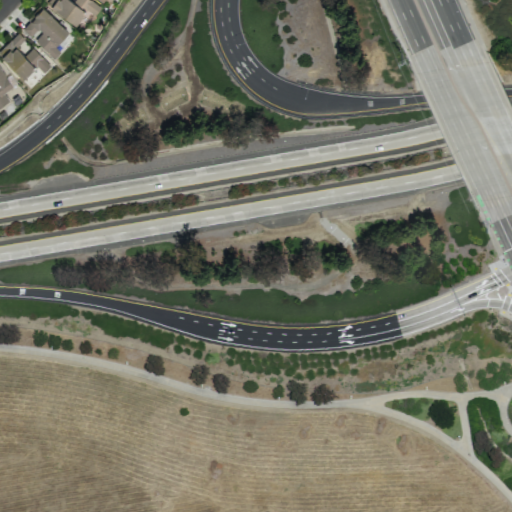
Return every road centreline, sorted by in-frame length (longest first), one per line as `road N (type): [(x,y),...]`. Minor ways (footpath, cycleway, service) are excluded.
road 1 (motorway): [(0,290),(304,338),(395,325),(511,277)]
road 2 (motorway): [(0,252),(511,161)]
road 3 (motorway): [(511,121),(0,209)]
road 4 (motorway): [(511,94),(349,103),(278,93),(237,56),(223,0)]
road 5 (motorway): [(153,0),(65,110),(0,161)]
road 6 (secondary): [(432,70),(493,198)]
